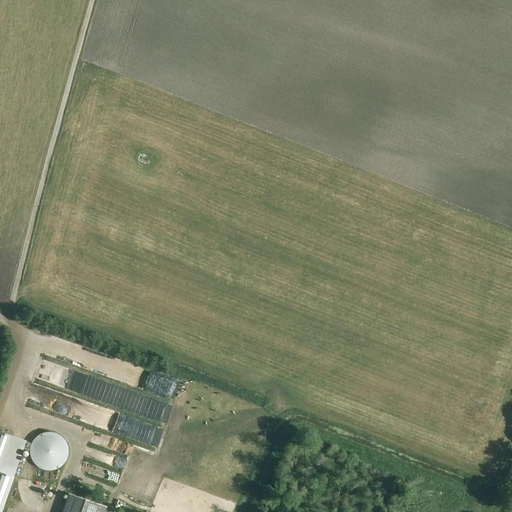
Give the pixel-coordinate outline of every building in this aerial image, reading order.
[(119,389),(127,389),(127,380),(119,381),(119,389)] [(11,399),(37,409),(42,395),(16,386),(11,399)] [(63,426),(115,442),(119,427),(67,412),(63,426)] [(0,511),(26,441),(0,431),(0,511)] [(34,439),(32,442),(30,445),(30,448),(29,452),(30,455),(30,458),(32,461),(34,464),(36,466),(39,468),(42,470),(45,471),(49,471),(52,471),(55,470),(58,468),(61,466),(63,464),(65,462),(67,458),(68,455),(68,452),(68,448),(67,445),(65,442),(63,439),(61,437),(58,435),(55,434),(52,433),(49,432),(45,433),(42,434),(39,435),(36,437),(34,439)] [(103,461),(98,470),(103,473),(108,464),(103,461)] [(67,496),(61,511),(103,511),(105,509),(67,496)]
